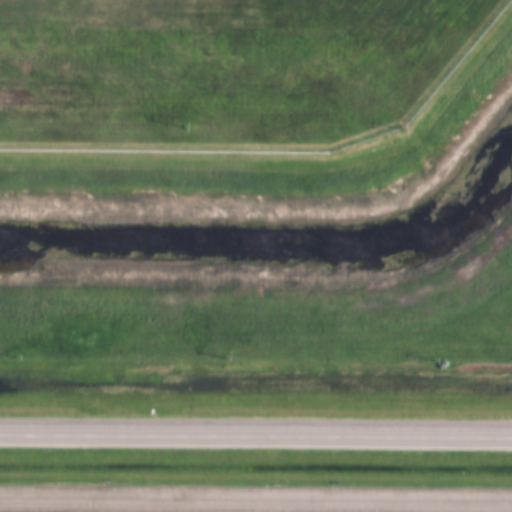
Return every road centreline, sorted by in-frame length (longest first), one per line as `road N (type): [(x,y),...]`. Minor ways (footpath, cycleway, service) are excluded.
road 1 (trunk): [(511,436),(0,433)]
road 2 (trunk): [(0,499),(511,500)]
